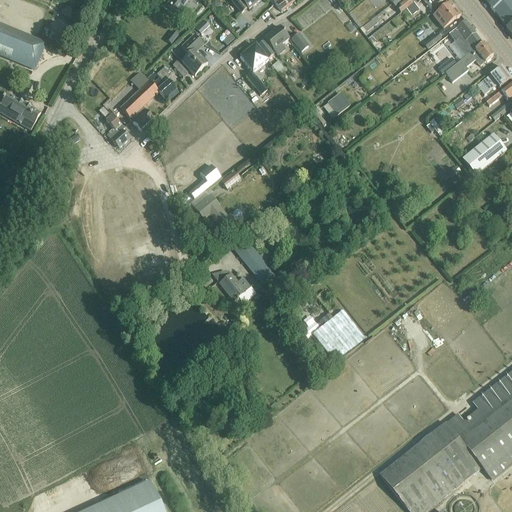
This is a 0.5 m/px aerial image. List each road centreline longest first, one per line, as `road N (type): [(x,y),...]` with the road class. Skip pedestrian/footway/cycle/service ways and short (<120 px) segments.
road 1 (residential): [(310,0),(235,49),(121,157)]
road 2 (unclassified): [(0,208),(93,48),(131,0)]
road 3 (residential): [(511,365),(327,511)]
